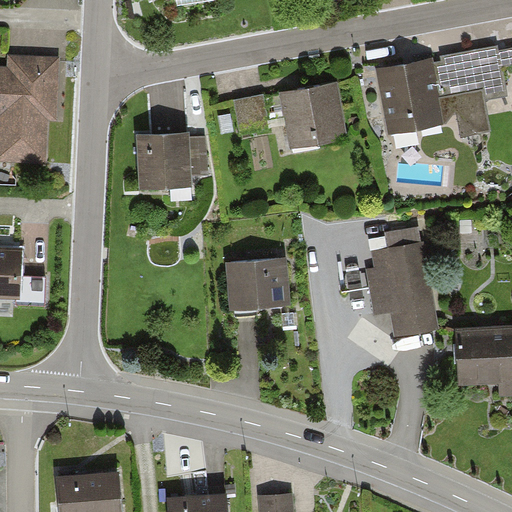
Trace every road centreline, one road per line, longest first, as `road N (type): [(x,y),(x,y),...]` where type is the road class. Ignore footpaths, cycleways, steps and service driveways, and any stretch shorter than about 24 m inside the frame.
road 1 (tertiary): [(485,511),(279,431),(79,391)]
road 2 (residential): [(97,74),(511,3)]
road 3 (residential): [(79,391),(97,74)]
road 4 (residential): [(25,387),(23,511)]
